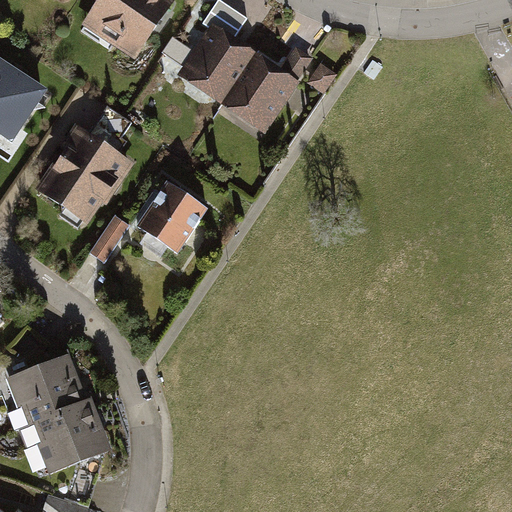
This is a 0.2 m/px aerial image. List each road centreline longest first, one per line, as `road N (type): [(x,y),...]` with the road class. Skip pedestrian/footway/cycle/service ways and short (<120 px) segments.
road 1 (residential): [(0,248),(81,310),(136,384),(148,463),(135,511)]
road 2 (residential): [(511,4),(423,23),(382,22),(307,0)]
